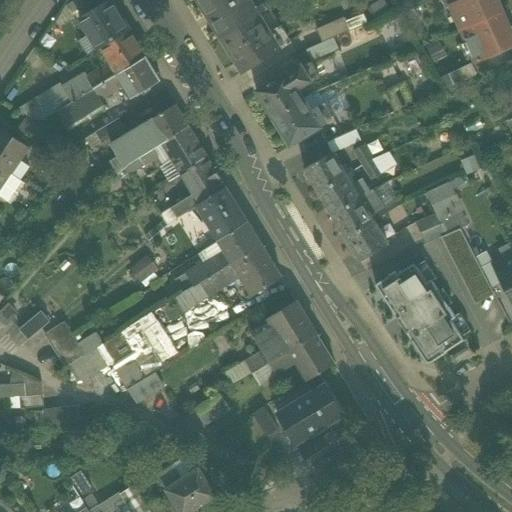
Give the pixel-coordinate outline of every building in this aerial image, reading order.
[(98,49),(100,48),(100,47),(129,29),(115,6),(111,0),(110,0),(79,19),(89,35),(98,49)] [(199,0),(223,37),(257,15),(267,9),(261,0),(199,0)] [(463,0),(451,5),(462,30),(502,12),(496,0),(463,0)] [(511,45),(511,35),(502,12),(462,30),(475,61),(511,45)] [(244,71),(278,50),(269,35),(257,15),(223,37),(244,71)] [(317,29),(323,43),(350,31),(344,17),(317,29)] [(281,28),(269,35),(278,50),(290,42),(281,28)] [(112,67),(116,75),(146,56),(130,30),(130,29),(129,29),(100,47),(100,48),(112,67)] [(87,56),(98,49),(89,35),(79,41),(87,56)] [(161,81),(146,56),(116,75),(121,83),(131,99),(161,81)] [(312,62),(302,66),(311,81),(319,75),(312,62)] [(449,73),(454,85),(476,75),(471,63),(449,73)] [(311,81),(302,66),(301,64),(287,73),(298,90),(311,81)] [(105,66),(97,71),(104,82),(116,75),(112,67),(105,66)] [(94,88),(104,82),(97,71),(88,76),(87,77),(94,88)] [(71,103),(94,88),(87,77),(88,76),(85,73),(63,87),(62,87),(71,103)] [(304,100),(298,90),(287,73),(256,91),(273,119),(304,100)] [(116,75),(104,82),(111,94),(120,89),(121,83),(116,75)] [(102,100),(111,94),(104,82),(94,88),(101,100),(102,100)] [(386,91),(395,112),(414,103),(404,82),(386,91)] [(18,110),(37,123),(57,112),(71,103),(62,87),(63,87),(61,84),(18,110)] [(57,112),(68,130),(106,107),(102,100),(101,100),(94,88),(71,103),(57,112)] [(321,127),(320,126),(311,111),(304,100),(273,119),(290,146),(321,127)] [(325,103),(311,111),(320,126),(334,117),(325,103)] [(148,122),(161,144),(189,127),(189,126),(176,105),(148,122)] [(95,133),(102,143),(126,128),(119,118),(95,133)] [(153,149),(161,144),(148,122),(111,145),(118,156),(117,156),(118,157),(122,154),(128,165),(130,163),(139,157),(153,149)] [(208,158),(189,127),(161,144),(181,175),(208,158)] [(0,128),(0,166),(9,173),(27,147),(0,128)] [(332,152),(332,153),(362,141),(356,129),(356,130),(341,136),(340,137),(327,142),(332,152)] [(86,139),(92,149),(102,143),(95,133),(86,139)] [(354,150),(363,165),(373,159),(364,144),(354,150)] [(139,157),(145,166),(158,158),(153,149),(139,157)] [(304,169),(319,193),(346,176),(332,153),(332,152),(304,169)] [(387,153),(373,159),(382,174),(393,167),(387,153)] [(118,176),(128,165),(122,154),(118,157),(117,156),(109,161),(118,176)] [(226,188),(208,158),(181,175),(193,195),(199,205),(226,188)] [(382,174),(373,159),(363,165),(372,180),(382,174)] [(0,186),(9,173),(0,166),(0,186)] [(319,193),(333,215),(360,199),(352,185),(346,176),(319,193)] [(352,185),(360,199),(370,192),(362,179),(352,185)] [(247,222),(226,188),(199,205),(197,206),(218,241),(247,222)] [(373,190),(370,192),(360,199),(370,216),(383,208),(373,190)] [(184,200),(185,202),(190,210),(197,206),(199,205),(193,195),(184,200)] [(333,215),(346,238),(374,221),(370,216),(360,199),(333,215)] [(175,220),(190,210),(185,202),(170,212),(175,220)] [(461,211),(441,220),(447,235),(460,228),(467,226),(461,211)] [(441,238),(447,235),(441,220),(438,213),(416,223),(425,244),(441,238)] [(388,245),(374,221),(346,238),(361,262),(388,245)] [(261,244),(247,222),(218,241),(224,251),(232,263),(261,244)] [(494,295),(460,228),(447,235),(441,238),(475,304),(494,295)] [(282,278),(261,244),(232,263),(238,273),(242,279),(252,296),(282,278)] [(224,251),(204,264),(203,265),(210,277),(232,263),(224,251)] [(492,288),(503,283),(494,265),(487,251),(476,256),(492,288)] [(141,282),(158,268),(147,255),(130,268),(141,282)] [(511,300),(511,255),(494,265),(503,283),(511,300)] [(238,273),(232,263),(210,277),(194,287),(176,299),(184,312),(235,279),(233,276),(238,273)] [(194,287),(210,277),(203,265),(204,264),(203,263),(186,273),(194,287)] [(394,272),(375,285),(426,362),(431,363),(447,352),(447,351),(464,340),(452,320),(456,317),(447,304),(443,307),(436,296),(439,293),(431,280),(427,282),(414,263),(396,274),(394,272)] [(447,304),(439,293),(436,296),(443,307),(447,304)] [(171,320),(184,312),(176,299),(163,306),(171,320)] [(268,318),(274,328),(288,351),(316,334),(296,301),(268,318)] [(20,330),(28,340),(50,323),(41,312),(20,330)] [(45,335),(59,357),(77,345),(64,323),(45,335)] [(269,363),(288,351),(274,328),(255,340),(262,350),(269,363)] [(103,345),(115,364),(135,352),(123,332),(103,345)] [(316,334),(288,351),(296,363),(307,381),(308,380),(319,374),(335,364),(316,334)] [(79,347),(84,356),(103,344),(97,336),(79,347)] [(79,347),(77,345),(59,357),(66,368),(84,356),(79,347)] [(133,357),(145,377),(165,364),(153,345),(133,357)] [(72,365),(83,382),(109,366),(99,348),(72,365)] [(245,361),(252,373),(269,363),(262,350),(245,361)] [(277,375),(296,363),(288,351),(269,363),(277,375)] [(115,369),(126,388),(143,377),(132,359),(115,369)] [(127,390),(137,405),(164,388),(154,373),(127,390)] [(308,380),(314,391),(325,384),(319,374),(308,380)] [(0,398),(19,397),(25,396),(24,384),(0,385),(0,398)] [(326,384),(325,384),(314,391),(277,413),(296,444),(312,435),(313,437),(330,426),(329,424),(345,414),(326,384)] [(195,408),(205,426),(229,411),(218,394),(195,408)] [(43,395),(25,396),(19,397),(20,409),(44,407),(43,395)] [(45,422),(45,424),(80,419),(79,406),(43,410),(43,411),(45,422)] [(253,414),(267,437),(278,430),(264,407),(253,414)] [(35,412),(37,423),(45,422),(43,411),(35,412)] [(158,477),(166,490),(182,480),(173,467),(158,477)] [(198,470),(182,480),(166,490),(170,496),(180,511),(197,511),(201,510),(199,506),(215,496),(198,470)] [(87,509),(88,511),(90,511),(98,506),(91,495),(82,501),(87,509)] [(149,510),(150,511),(180,511),(170,496),(149,510)]
